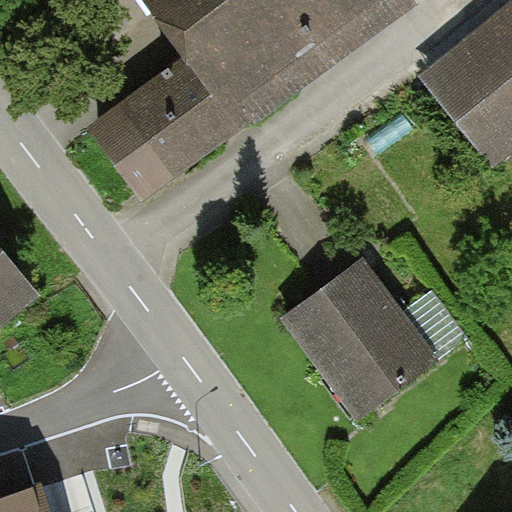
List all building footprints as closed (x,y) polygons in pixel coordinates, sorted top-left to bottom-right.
[(140,0),(182,58),(94,121),(151,200),(426,3),(423,0),(140,0)] [(498,162),(511,150),(511,11),(430,76),(498,162)] [(0,247),(0,315),(33,289),(0,247)] [(367,262),(292,320),(367,418),(443,360),(367,262)] [(0,511),(45,511),(38,490),(0,502),(0,511)]
